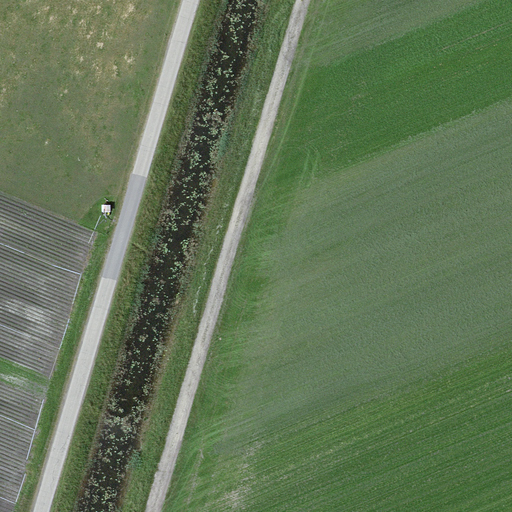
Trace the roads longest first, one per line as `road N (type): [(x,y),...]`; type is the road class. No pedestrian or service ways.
road 1 (track): [(39,511),(190,0)]
road 2 (track): [(153,511),(301,0)]
